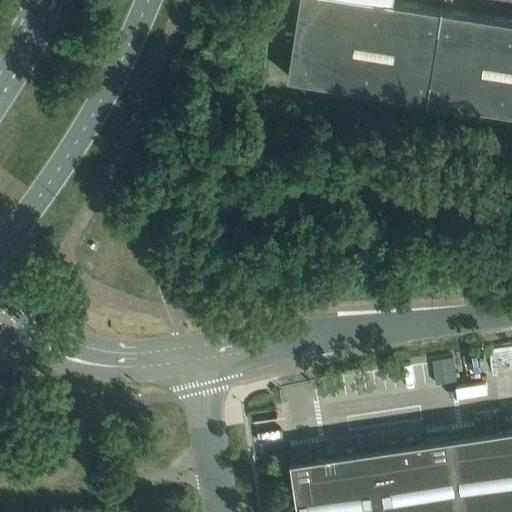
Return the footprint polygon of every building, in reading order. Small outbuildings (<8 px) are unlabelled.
[(440,6),(403,1),(399,0),(298,0),(286,75),(511,110),(511,17),(441,7),(442,4),(440,4),(440,6)] [(511,511),(511,423),(450,433),(462,511),(511,511)] [(462,511),(450,433),(371,445),(380,511),(462,511)] [(380,511),(371,445),(291,457),(299,511),(380,511)] [(288,475),(286,463),(278,464),(280,476),(288,475)]
